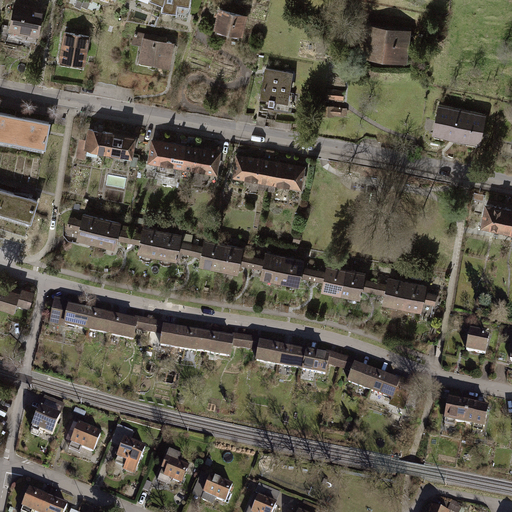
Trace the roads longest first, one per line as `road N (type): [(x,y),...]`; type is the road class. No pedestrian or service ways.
road 1 (residential): [(0,86),(511,183)]
road 2 (residential): [(44,278),(292,329),(435,375),(511,390)]
road 3 (residential): [(6,465),(44,278)]
road 4 (residential): [(6,465),(133,511)]
